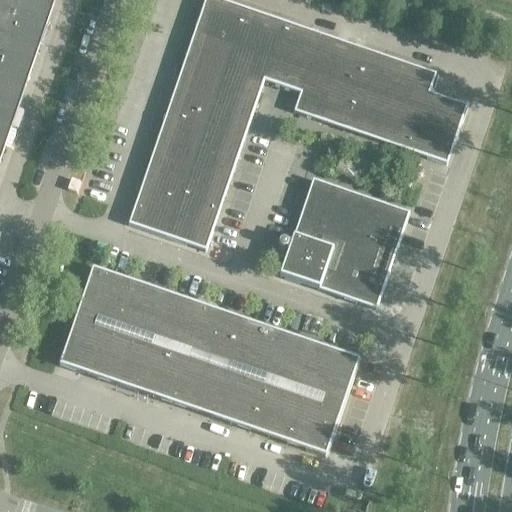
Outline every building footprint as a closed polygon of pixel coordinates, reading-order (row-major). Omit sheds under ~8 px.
[(0,0),(0,161),(55,0),(0,0)] [(214,0),(204,0),(135,204),(128,226),(128,227),(204,253),(205,253),(206,253),(206,252),(213,233),(215,227),(245,139),(259,99),(264,83),(284,24),(214,0)] [(435,75),(284,24),(264,83),(299,95),(293,113),(293,114),(294,115),(419,158),(446,167),(447,167),(447,166),(467,109),(466,107),(447,101),(429,95),(435,77),(436,77),(435,76),(435,75)] [(339,162),(335,174),(358,182),(362,170),(339,162)] [(409,215),(312,181),(294,233),(291,241),(290,245),(287,244),(286,243),(284,242),(283,242),(281,242),(280,243),(279,244),(278,245),(278,246),(278,247),(279,249),(279,250),(280,251),(281,251),(283,251),(284,251),(288,252),(279,279),(343,301),(362,307),(368,309),(376,311),(390,271),(394,260),(398,248),(405,229),(409,215)] [(123,281),(91,270),(58,367),(79,374),(287,446),(326,459),(359,361),(123,281)]
